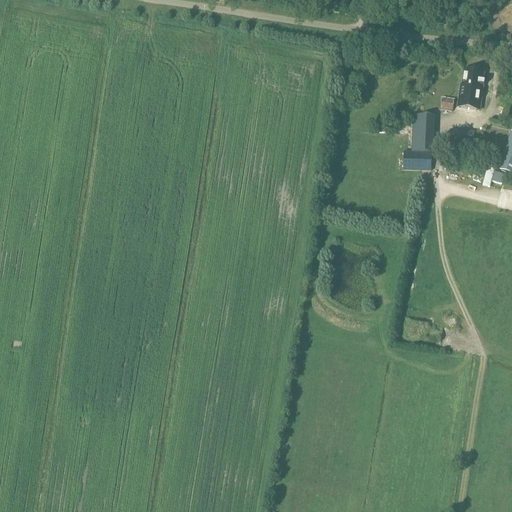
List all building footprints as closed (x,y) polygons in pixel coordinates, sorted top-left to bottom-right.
[(479,112),(483,86),(482,86),(484,73),(464,70),(462,86),(461,86),(457,109),(479,112)] [(453,113),(455,101),(442,99),(440,111),(453,113)] [(429,172),(431,118),(413,117),(412,153),(403,153),(403,171),(429,172)] [(511,133),(501,170),(511,173),(511,133)] [(449,142),(474,143),(474,135),(450,134),(449,142)]
